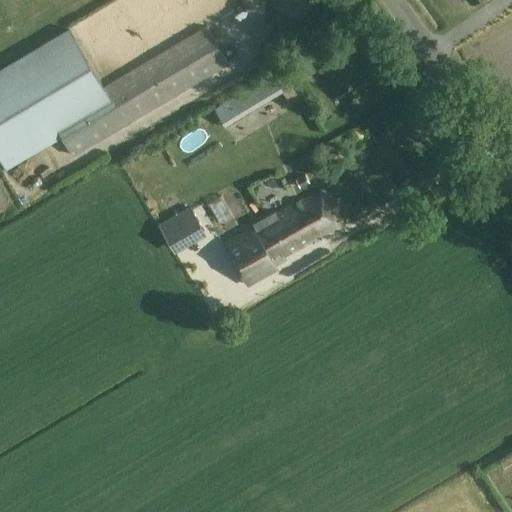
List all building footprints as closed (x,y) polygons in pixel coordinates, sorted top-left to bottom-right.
[(206,26),(103,88),(51,119),(51,120),(72,155),(228,63),(206,26)] [(69,29),(0,69),(0,149),(51,120),(51,119),(103,88),(69,29)] [(274,40),(265,46),(269,51),(278,45),(274,40)] [(213,109),(219,120),(224,128),(294,86),(282,67),(213,109)] [(319,235),(337,225),(318,191),(302,200),(301,200),(224,243),(247,285),(277,268),(269,255),(280,249),(284,255),(311,241),(309,238),(318,233),(319,235)]
